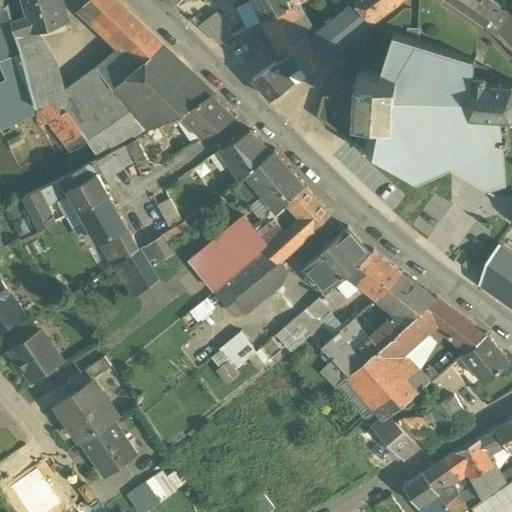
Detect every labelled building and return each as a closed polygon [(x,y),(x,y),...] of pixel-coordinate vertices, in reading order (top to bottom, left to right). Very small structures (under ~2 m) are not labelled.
[(12,23),(11,23),(16,37),(64,24),(57,0),(38,0),(23,4),(27,17),(12,23)] [(162,49),(110,0),(89,0),(85,5),(82,8),(125,50),(142,66),(162,49)] [(173,0),(161,0),(172,10),(178,4),(173,0)] [(286,0),(251,0),(253,5),(236,10),(248,31),(262,23),(289,7),(286,0)] [(352,0),(356,4),(370,25),(402,0),(352,0)] [(474,0),(444,0),(464,13),(474,0)] [(479,0),(474,0),(464,13),(475,21),(488,4),(483,0),(482,2),(479,0)] [(356,4),(330,22),(342,38),(346,35),(350,41),(370,25),(356,4)] [(488,4),(475,21),(484,27),(497,10),(488,4)] [(293,6),(290,7),(289,7),(262,23),(273,44),(282,60),(289,55),(310,38),(301,22),(293,6)] [(12,23),(7,7),(0,9),(0,20),(2,26),(11,23),(12,23)] [(511,21),(497,10),(484,27),(501,42),(511,53),(511,21)] [(217,14),(198,29),(219,47),(233,39),(217,14)] [(330,22),(315,34),(333,55),(347,44),(342,38),(330,22)] [(16,37),(11,23),(2,26),(0,27),(0,46),(5,61),(22,54),(22,53),(16,37)] [(248,31),(241,34),(253,55),(273,44),(262,23),(248,31)] [(367,113),(364,152),(413,184),(416,186),(420,185),(451,171),(487,194),(505,187),(502,147),(506,147),(505,142),(502,142),(501,137),(499,134),(499,119),(509,120),(510,124),(511,123),(511,118),(511,82),(511,85),(502,84),(502,80),(499,79),(498,84),(486,83),(486,79),(489,77),(491,75),(492,72),(490,69),(489,67),(487,66),(418,42),(419,30),(407,29),(406,38),(393,34),(382,68),(381,68),(381,73),(357,71),(354,112),(367,113)] [(310,38),(289,55),(300,68),(307,77),(333,55),(315,34),(310,38)] [(213,96),(162,49),(142,66),(132,75),(114,91),(130,112),(86,142),(87,143),(99,159),(184,112),(213,96)] [(142,66),(125,50),(114,58),(132,75),(142,66)] [(54,80),(35,57),(28,51),(22,53),(22,54),(30,84),(34,99),(37,109),(56,102),(62,98),(61,96),(54,80)] [(0,62),(0,96),(30,84),(22,54),(5,61),(0,62)] [(282,60),(276,64),(287,76),(300,68),(289,55),(282,60)] [(132,75),(114,58),(98,70),(107,82),(114,91),(132,75)] [(276,64),(252,82),(270,102),(294,84),(287,76),(276,64)] [(98,70),(90,75),(61,96),(62,98),(56,102),(37,109),(36,124),(39,129),(48,123),(65,114),(107,82),(98,70)] [(114,91),(107,82),(65,114),(86,142),(130,112),(114,91)] [(30,84),(0,96),(0,113),(34,99),(30,84)] [(234,118),(213,96),(184,112),(202,140),(234,118)] [(65,114),(48,123),(70,155),(87,143),(86,142),(65,114)] [(270,154),(248,132),(219,151),(238,181),(239,180),(246,174),(270,154)] [(148,162),(136,140),(125,146),(137,168),(148,162)] [(304,187),(273,151),(270,154),(246,174),(275,210),(286,201),(304,187)] [(91,163),(63,179),(68,189),(68,190),(97,173),(91,163)] [(108,193),(97,173),(68,190),(79,210),(108,193)] [(63,179),(39,190),(45,201),(68,189),(63,179)] [(245,188),(239,180),(238,181),(232,186),(238,193),(245,188)] [(331,214),(304,187),(286,201),(313,230),(331,214)] [(39,190),(23,198),(39,230),(55,223),(45,201),(39,190)] [(126,226),(108,193),(79,210),(97,242),(109,236),(126,226)] [(181,223),(169,200),(156,207),(168,231),(181,223)] [(313,230),(286,201),(275,210),(269,215),(273,220),(255,232),(267,248),(279,261),(313,230)] [(269,215),(262,220),(252,227),(251,228),(255,232),(273,220),(269,215)] [(255,232),(251,228),(252,227),(244,216),(190,261),(214,291),(215,291),(240,270),(267,248),(255,232)] [(139,249),(126,226),(109,236),(123,260),(139,249)] [(369,255),(346,228),(321,250),(322,251),(304,267),(326,293),(346,276),(369,255)] [(511,309),(511,254),(499,245),(486,263),(477,285),(511,309)] [(267,248),(240,270),(266,298),(279,287),(287,270),(279,261),(267,248)] [(156,279),(139,249),(123,260),(116,265),(134,296),(156,279)] [(402,274),(373,252),(369,255),(346,276),(359,286),(377,301),(379,300),(379,299),(402,274)] [(266,298),(240,270),(215,291),(214,291),(235,316),(248,313),(266,298)] [(434,298),(402,274),(379,299),(397,316),(371,339),(374,343),(379,348),(380,349),(418,314),(434,298)] [(359,286),(346,276),(326,293),(322,296),(333,309),(359,286)] [(0,329),(21,316),(8,297),(10,296),(0,281),(0,329)] [(322,296),(288,325),(303,341),(310,335),(322,347),(334,336),(319,320),(333,309),(322,296)] [(474,327),(434,298),(418,314),(438,329),(456,343),(474,327)] [(438,329),(418,314),(381,349),(394,364),(428,334),(432,337),(438,329)] [(38,333),(32,324),(22,330),(29,340),(38,333)] [(474,327),(456,343),(467,351),(467,352),(485,337),(486,336),(474,327)] [(22,330),(6,342),(12,351),(29,340),(22,330)] [(365,359),(341,331),(322,347),(349,376),(365,359)] [(12,351),(10,352),(31,382),(61,362),(40,332),(38,333),(29,340),(12,351)] [(255,353),(241,333),(219,351),(234,371),(255,353)] [(467,352),(467,351),(461,356),(485,385),(508,365),(485,337),(467,352)] [(379,348),(374,343),(369,347),(374,353),(379,348)] [(394,364),(381,349),(380,349),(379,348),(374,353),(349,376),(369,399),(376,406),(383,414),(386,418),(387,418),(390,416),(401,407),(419,392),(408,380),(394,364)] [(104,357),(84,370),(91,380),(110,367),(104,357)] [(450,366),(429,383),(442,402),(454,396),(463,386),(450,366)] [(428,384),(419,373),(408,380),(419,392),(428,384)] [(117,418),(92,381),(56,406),(81,442),(112,421),(117,418)] [(468,423),(454,396),(442,402),(440,403),(413,419),(401,407),(390,416),(420,447),(423,450),(447,435),(468,423)] [(376,406),(369,399),(366,402),(372,409),(376,406)] [(420,447),(390,416),(387,418),(386,418),(382,421),(374,428),(387,442),(403,459),(420,447)] [(112,421),(81,442),(104,477),(136,455),(112,421)] [(511,425),(511,423),(479,440),(488,458),(506,448),(511,455),(511,425)] [(464,449),(454,453),(444,460),(456,476),(464,469),(469,479),(479,473),(493,466),(488,458),(479,440),(464,449)] [(403,459),(387,442),(382,446),(397,462),(403,459)] [(444,460),(422,475),(434,492),(440,487),(456,476),(444,460)] [(493,466),(479,473),(484,483),(497,475),(493,466)] [(47,511),(60,503),(37,469),(10,487),(26,511),(47,511)] [(162,472),(127,496),(138,511),(139,511),(156,500),(160,506),(184,489),(174,474),(167,479),(162,472)] [(503,488),(497,475),(484,483),(479,473),(469,479),(482,502),(503,488)] [(422,475),(404,488),(420,509),(438,496),(434,492),(422,475)] [(482,502),(472,508),(475,511),(511,511),(511,482),(507,486),(503,488),(482,502)] [(440,487),(434,492),(438,496),(446,506),(451,502),(440,487)] [(272,511),(274,510),(258,488),(239,503),(245,511),(272,511)] [(451,502),(446,506),(450,511),(465,511),(456,498),(451,502)]
